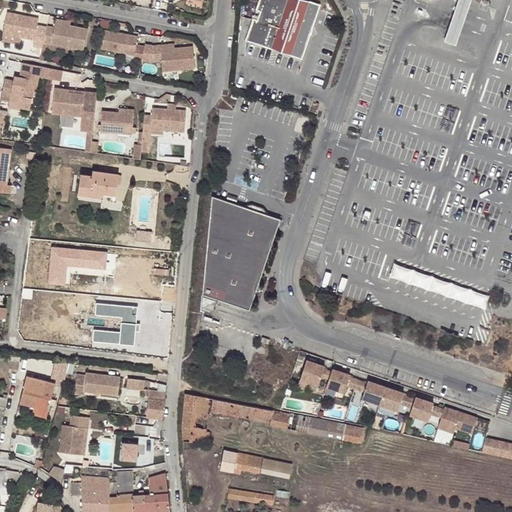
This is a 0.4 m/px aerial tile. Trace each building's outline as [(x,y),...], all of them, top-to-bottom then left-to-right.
[(320,4),(308,0),(259,0),(246,39),(302,59),(320,4)] [(470,0),(456,0),(443,40),(455,45),(470,0)] [(38,19),(6,12),(2,33),(33,40),(32,45),(41,47),(42,43),(46,27),(36,25),(38,19)] [(83,50),(87,29),(69,25),(54,23),(53,27),(46,26),(46,27),(42,43),(50,45),(50,44),(83,50)] [(133,55),(132,59),(141,61),(144,46),(135,44),(137,36),(104,30),(100,48),(133,55)] [(153,61),(152,45),(144,46),(141,61),(153,61)] [(193,46),(174,47),(161,48),(161,45),(152,45),(153,61),(162,60),(162,69),(194,67),(193,46)] [(11,91),(10,95),(7,107),(19,109),(20,107),(29,109),(34,88),(36,89),(41,66),(36,65),(22,63),(19,77),(18,82),(12,80),(5,79),(2,89),(11,91)] [(59,80),(61,70),(48,68),(47,79),(59,80)] [(54,90),(51,115),(81,119),(79,132),(92,134),(93,114),(95,95),(84,94),(84,98),(67,96),(67,92),(54,90)] [(149,143),(150,133),(150,130),(163,131),(184,133),(186,112),(175,111),(167,110),(151,108),(151,116),(144,115),(142,133),(141,143),(149,143)] [(132,113),(117,112),(100,111),(98,130),(130,133),(132,113)] [(142,133),(139,133),(138,142),(135,142),(133,160),(140,161),(141,143),(142,133)] [(9,151),(0,149),(0,193),(8,195),(9,187),(4,187),(9,151)] [(104,193),(115,194),(118,174),(92,171),(91,175),(80,173),(76,194),(90,196),(91,191),(104,193)] [(279,217),(212,195),(203,294),(220,299),(249,309),(279,217)] [(201,306),(220,299),(203,294),(201,306)] [(92,340),(134,343),(138,305),(96,301),(95,313),(109,315),(107,328),(94,327),(92,340)] [(0,367),(12,369),(14,355),(0,353),(0,367)] [(68,362),(55,360),(51,378),(63,381),(66,372),(68,364),(69,362),(68,362)] [(297,386),(315,392),(320,377),(323,369),(324,366),(305,360),(297,386)] [(328,379),(330,371),(323,369),(320,377),(328,379)] [(325,386),(343,392),(346,385),(348,377),(349,375),(331,369),(330,371),(328,379),(325,386)] [(117,396),(119,378),(86,373),(85,376),(76,374),(74,394),(83,395),(83,392),(117,396)] [(19,404),(47,410),(55,383),(26,376),(19,404)] [(354,388),(356,380),(348,377),(346,385),(354,388)] [(125,388),(136,390),(137,380),(127,379),(125,388)] [(363,391),(366,383),(356,380),(354,388),(363,391)] [(367,381),(366,383),(363,391),(361,398),(378,404),(384,387),(367,381)] [(398,403),(401,395),(402,393),(384,387),(378,404),(396,410),(398,403)] [(149,390),(148,399),(163,400),(164,392),(149,390)] [(181,426),(182,441),(206,443),(206,442),(209,442),(210,431),(207,431),(209,411),(271,423),(270,426),(361,444),(364,428),(185,393),(181,426)] [(411,407),(414,399),(401,395),(398,403),(411,407)] [(408,414),(425,420),(428,413),(430,405),(431,402),(414,397),(414,399),(411,407),(408,414)] [(163,400),(148,399),(147,417),(162,419),(163,400)] [(45,417),(47,410),(19,404),(18,410),(45,417)] [(440,417),(443,409),(430,405),(428,413),(440,417)] [(471,433),(476,417),(444,406),(443,409),(440,417),(437,427),(452,432),(454,427),(471,433)] [(82,428),(88,429),(89,418),(71,416),(70,426),(62,426),(59,453),(79,455),(82,428)] [(82,428),(79,455),(85,456),(88,429),(82,428)] [(479,451),(487,453),(491,438),(483,437),(479,451)] [(487,453),(495,454),(499,440),(491,438),(487,453)] [(495,454),(503,456),(506,442),(499,440),(495,454)] [(120,442),(120,460),(137,460),(137,442),(120,442)] [(503,456),(511,458),(511,453),(511,443),(506,442),(503,456)] [(223,450),(219,469),(231,471),(232,466),(251,470),(253,456),(223,450)] [(272,460),(253,456),(251,470),(269,474),(272,460)] [(302,466),(273,460),(270,474),(299,480),(302,466)] [(108,497),(108,511),(133,511),(133,503),(142,502),(142,494),(132,494),(131,471),(117,472),(118,497),(108,497)] [(133,503),(133,511),(154,511),(169,511),(165,474),(148,478),(148,493),(142,494),(142,502),(133,503)] [(81,493),(81,511),(108,511),(108,497),(108,477),(99,476),(89,475),(81,475),(81,481),(71,481),(71,494),(81,493)] [(271,504),(272,496),(229,489),(228,497),(271,504)] [(52,511),(55,503),(38,500),(35,511),(52,511)]
